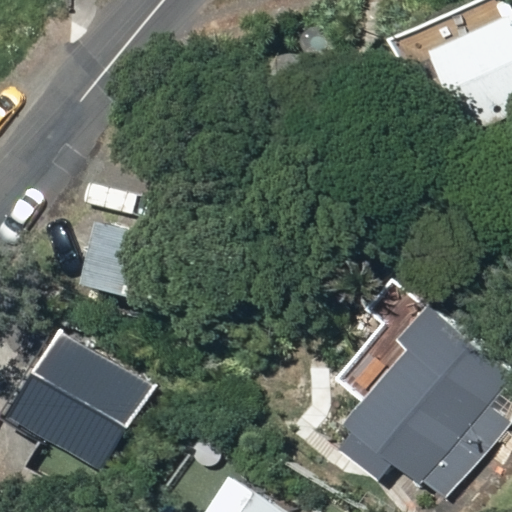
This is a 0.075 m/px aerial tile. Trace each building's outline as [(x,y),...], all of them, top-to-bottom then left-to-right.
[(511,16),(438,49),(440,55),(415,64),(446,136),(511,107),(511,16)] [(106,218),(92,280),(166,297),(180,235),(106,218)] [(445,502),(510,424),(486,405),(508,378),(474,350),(425,310),(398,343),(409,353),(335,442),(378,478),(394,460),(445,502)] [(152,388),(63,337),(16,420),(105,471),(152,388)] [(309,511),(273,487),(255,511),(309,511)]
